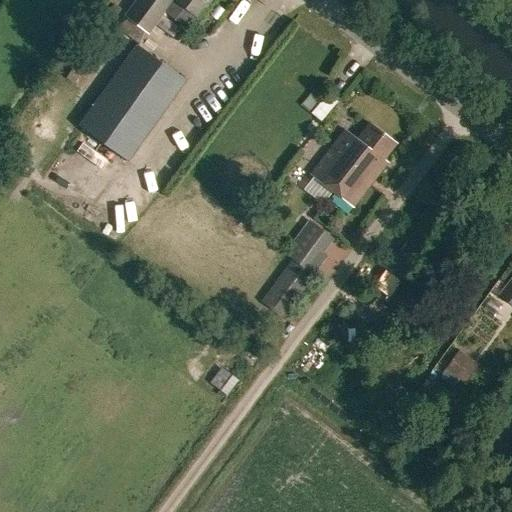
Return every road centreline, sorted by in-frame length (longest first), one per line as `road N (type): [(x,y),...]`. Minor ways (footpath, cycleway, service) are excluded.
road 1 (unclassified): [(164,511),(463,110)]
road 2 (tertiary): [(463,110),(317,0)]
